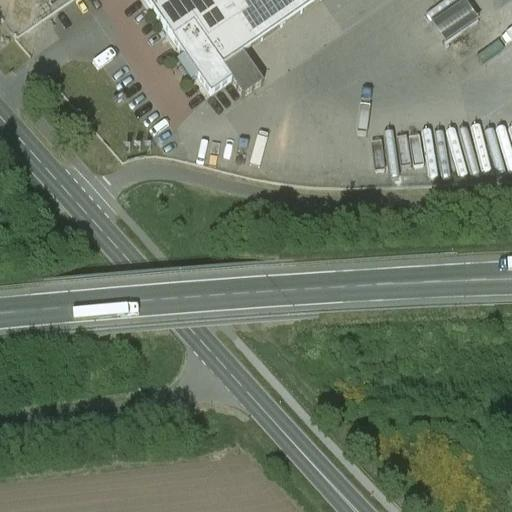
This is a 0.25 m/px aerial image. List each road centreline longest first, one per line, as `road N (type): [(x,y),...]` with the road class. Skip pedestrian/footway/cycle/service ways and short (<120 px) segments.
road 1 (primary): [(511,287),(0,323)]
road 2 (unclassified): [(511,195),(295,198),(155,169),(77,205)]
road 3 (tertiary): [(244,389),(77,205)]
road 4 (unclassified): [(244,389),(0,422)]
road 5 (tertiary): [(356,511),(244,389)]
